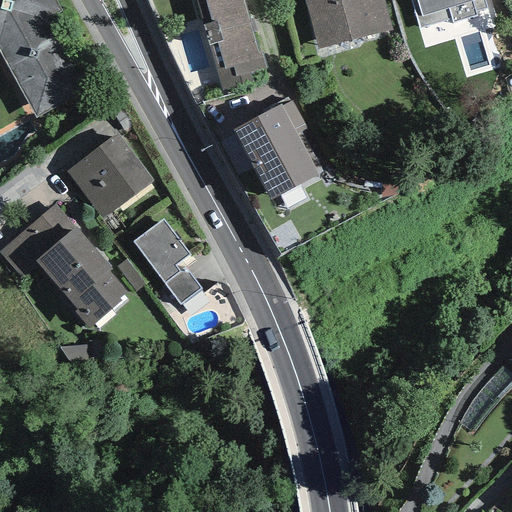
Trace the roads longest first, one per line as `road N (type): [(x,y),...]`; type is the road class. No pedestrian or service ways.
road 1 (tertiary): [(327,511),(302,398),(277,330),(168,119)]
road 2 (tertiary): [(89,0),(168,119)]
road 3 (tertiary): [(168,119),(124,0)]
